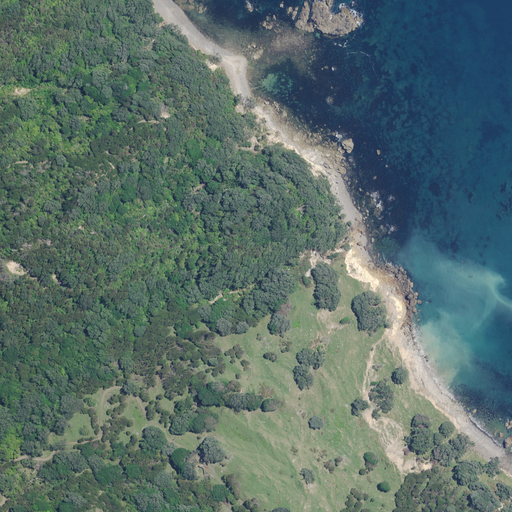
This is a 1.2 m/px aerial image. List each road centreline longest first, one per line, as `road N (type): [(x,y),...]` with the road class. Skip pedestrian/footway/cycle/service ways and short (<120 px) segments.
road 1 (track): [(0,166),(101,158),(148,119),(167,133),(162,174),(176,188),(201,185),(221,167),(221,141),(251,149),(243,114)]
road 2 (track): [(0,475),(23,455),(90,440),(98,420),(93,394),(108,384),(142,418),(181,433),(248,511)]
